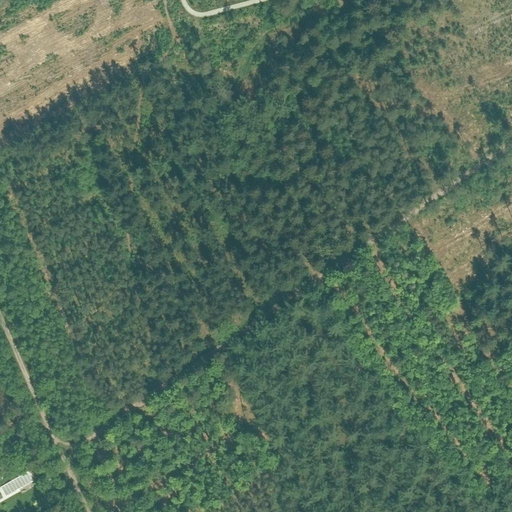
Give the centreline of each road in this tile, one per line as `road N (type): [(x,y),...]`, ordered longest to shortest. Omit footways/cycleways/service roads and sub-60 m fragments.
road 1 (track): [(511,144),(160,388)]
road 2 (track): [(0,315),(64,455)]
